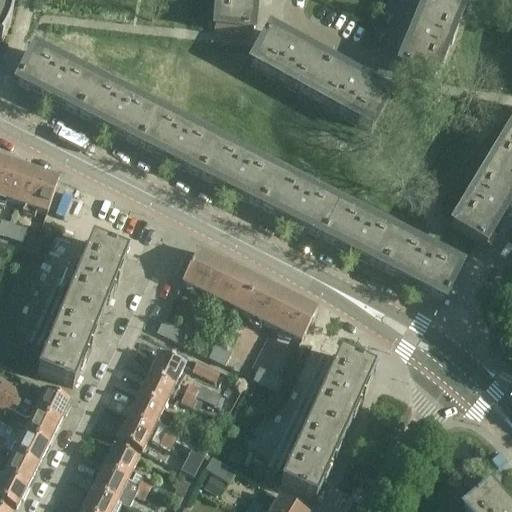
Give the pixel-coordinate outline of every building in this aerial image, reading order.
[(0,0),(0,47),(5,39),(10,25),(12,10),(12,3),(12,0),(0,0)] [(216,0),(213,33),(251,37),(254,8),(255,8),(255,0),(216,0)] [(426,0),(424,5),(459,20),(467,0),(426,0)] [(433,84),(459,20),(424,5),(413,32),(408,42),(409,42),(398,69),(433,84)] [(250,67),(310,101),(329,67),(304,53),(294,47),(294,48),(268,34),(250,67)] [(77,119),(94,85),(33,54),(15,88),(41,101),(41,102),(51,107),(51,106),(77,119)] [(354,81),(329,67),(310,101),(371,134),(389,100),(364,86),(354,80),(354,81)] [(94,85),(77,119),(102,132),(102,133),(112,138),(112,137),(138,150),(155,116),(94,85)] [(155,116),(138,150),(163,163),(163,164),(173,169),(173,168),(199,181),(216,147),(155,116)] [(511,129),(487,170),(511,185),(511,129)] [(216,147),(199,181),(224,194),(224,195),(234,200),(234,199),(260,212),(277,178),(216,147)] [(0,163),(0,207),(4,209),(6,204),(15,207),(26,172),(0,163)] [(511,202),(511,185),(487,170),(452,229),(484,249),(499,224),(500,224),(506,215),(505,214),(511,202)] [(26,172),(15,207),(24,210),(22,215),(33,219),(35,214),(46,218),(58,184),(56,183),(26,172)] [(277,178),(260,212),(285,225),(285,226),(295,231),(295,230),(321,243),(338,209),(277,178)] [(338,209),(321,243),(346,256),(346,257),(356,262),(356,261),(381,274),(399,240),(338,209)] [(1,224),(0,226),(0,238),(4,240),(9,227),(1,224)] [(9,227),(4,240),(13,243),(17,230),(9,227)] [(17,230),(13,243),(22,246),(26,233),(17,230)] [(406,287),(417,293),(417,292),(443,305),(460,271),(399,240),(381,274),(407,287),(406,287)] [(91,244),(64,310),(99,325),(110,297),(113,298),(117,288),(115,287),(126,259),(91,244)] [(181,287),(212,302),(228,269),(199,255),(199,256),(197,255),(181,287)] [(212,302),(241,317),(257,284),(228,269),(212,302)] [(257,284),(241,317),(270,331),(287,299),(257,284)] [(287,299),(270,331),(300,346),(316,314),(315,313),(287,299)] [(99,325),(64,310),(37,376),(72,390),(84,362),(86,363),(90,353),(88,352),(99,325)] [(157,336),(165,340),(170,328),(163,324),(157,336)] [(165,340),(172,344),(178,332),(170,328),(165,340)] [(178,332),(172,344),(180,347),(186,336),(178,332)] [(214,350),(208,361),(216,366),(222,354),(214,350)] [(222,354),(216,366),(225,370),(230,358),(222,354)] [(154,370),(149,380),(174,392),(177,394),(182,385),(179,383),(185,370),(160,358),(158,361),(156,360),(151,369),(154,370)] [(339,359),(309,424),(344,439),(356,412),(358,414),(363,403),(361,402),(373,374),(339,359)] [(197,365),(192,376),(215,387),(220,376),(220,375),(197,364),(197,365)] [(259,372),(253,384),(261,388),(266,376),(259,372)] [(266,376),(261,388),(269,392),(274,380),(266,376)] [(149,380),(138,401),(164,413),(170,400),(174,402),(177,394),(174,392),(149,380)] [(274,380),(269,392),(276,395),(282,383),(274,380)] [(1,385),(0,387),(0,397),(58,427),(63,417),(65,418),(70,409),(68,408),(69,405),(44,393),(43,394),(41,392),(34,405),(23,399),(25,396),(1,385)] [(189,388),(185,397),(194,402),(199,393),(189,388)] [(23,435),(48,448),(58,427),(0,397),(0,412),(13,419),(15,416),(28,423),(23,435)] [(185,397),(180,406),(190,411),(194,402),(185,397)] [(138,401),(128,422),(153,434),(164,439),(168,430),(158,425),(164,413),(138,401)] [(121,431),(116,440),(118,441),(117,444),(142,456),(149,443),(159,449),(163,441),(164,439),(153,434),(128,422),(123,432),(121,431)] [(344,439),(309,424),(280,488),(314,504),(327,477),(329,478),(334,467),(332,466),(344,439)] [(164,439),(163,441),(173,445),(193,455),(198,445),(168,430),(164,439)] [(0,439),(0,451),(2,452),(12,457),(37,469),(48,448),(23,435),(20,434),(13,447),(0,439)] [(159,449),(159,450),(168,454),(173,445),(163,441),(159,449)] [(103,472),(149,495),(153,486),(142,481),(132,476),(139,464),(113,451),(112,454),(110,453),(105,462),(107,463),(103,472)] [(1,478),(27,491),(37,469),(12,457),(9,463),(9,462),(2,465),(0,469),(0,476),(2,477),(1,478)] [(211,462),(204,474),(212,478),(219,467),(211,462)] [(219,467),(212,478),(220,483),(227,471),(219,467)] [(227,471),(220,483),(228,488),(235,476),(227,471)] [(92,493),(121,507),(120,508),(128,511),(134,501),(144,505),(149,495),(103,472),(92,493)] [(0,504),(14,511),(15,511),(21,502),(23,503),(28,494),(25,493),(27,491),(1,478),(0,480),(0,504)] [(511,511),(493,492),(470,511),(511,511)] [(83,511),(118,511),(120,508),(121,507),(92,493),(83,511)] [(295,511),(277,501),(271,511),(268,508),(265,511),(295,511)]
